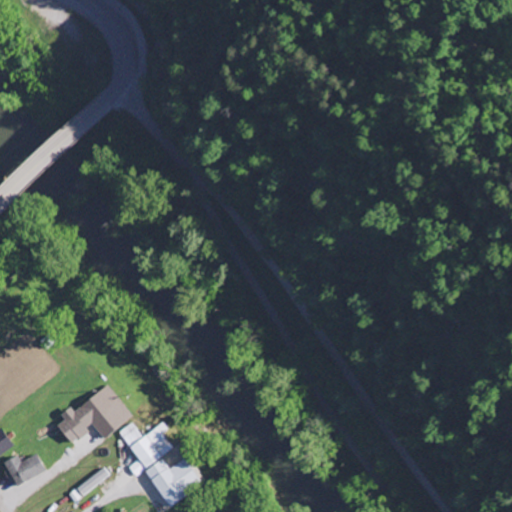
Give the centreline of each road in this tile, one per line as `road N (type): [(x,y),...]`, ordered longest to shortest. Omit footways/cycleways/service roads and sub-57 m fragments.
road 1 (residential): [(396,511),(214,227),(193,181),(117,89)]
road 2 (secondary): [(0,203),(107,102)]
road 3 (secondary): [(107,102),(123,74),(121,42),(84,0)]
